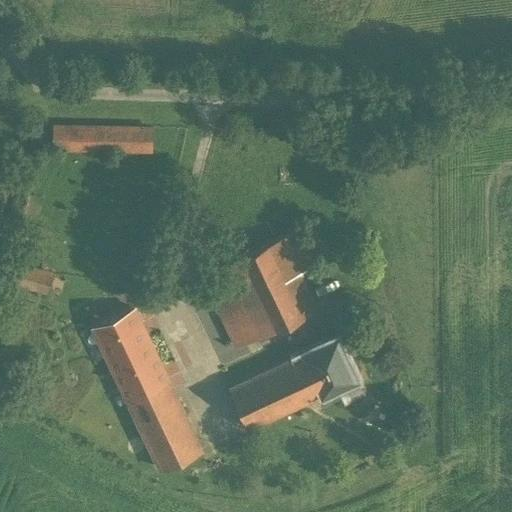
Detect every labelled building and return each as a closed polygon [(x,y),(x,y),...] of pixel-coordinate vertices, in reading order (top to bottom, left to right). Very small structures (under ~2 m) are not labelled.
[(150,124),(50,119),(49,147),(149,152),(150,124)] [(318,264),(299,221),(239,248),(249,270),(211,287),(237,343),(318,306),(302,271),(318,264)] [(47,297),(55,272),(16,260),(8,285),(47,297)] [(204,449),(139,304),(91,326),(157,471),(204,449)] [(356,377),(336,334),(288,357),(280,339),(220,367),(249,428),(356,377)]
